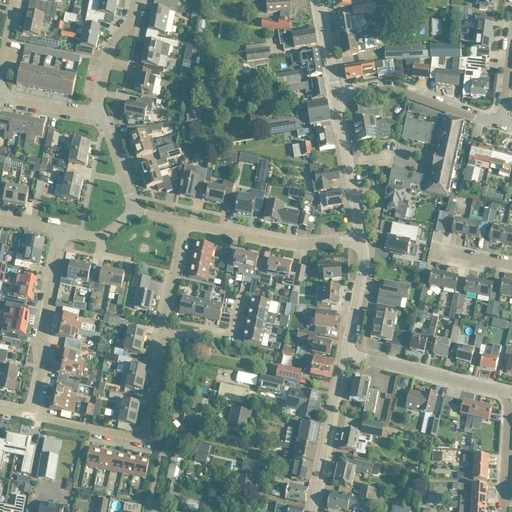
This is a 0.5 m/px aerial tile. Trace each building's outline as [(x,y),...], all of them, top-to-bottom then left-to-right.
[(55,0),(31,0),(41,2),(40,9),(56,12),(57,5),(55,5),(55,0)] [(164,0),(165,0),(164,5),(178,8),(179,3),(178,2),(178,0),(164,0)] [(263,19),(261,29),(279,31),(279,32),(288,34),(291,21),(290,21),(291,12),(291,11),(290,0),(288,0),(267,2),(267,13),(281,13),(280,22),(263,19)] [(374,0),(332,0),(334,10),(340,9),(352,8),(351,5),(367,2),(366,2),(374,0)] [(480,0),(480,7),(486,7),(486,8),(488,9),(488,8),(495,8),(495,0),(480,0)] [(86,19),(98,21),(104,22),(105,15),(114,17),(117,6),(100,3),(99,9),(96,8),(96,7),(91,6),(90,12),(88,11),(86,19)] [(71,4),(70,13),(81,15),(82,6),(71,4)] [(151,20),(173,24),(175,14),(177,14),(178,8),(164,5),(163,11),(153,9),(151,20)] [(353,16),(366,14),(367,14),(367,16),(373,15),(372,8),(366,9),(365,7),(352,9),(353,16)] [(28,13),(26,24),(41,28),(43,22),(46,23),(45,24),(50,25),(52,18),(55,19),(56,12),(40,9),(39,16),(28,13)] [(77,16),(65,14),(64,23),(67,24),(68,22),(75,23),(77,16)] [(396,30),(394,19),(393,16),(382,17),(384,32),(396,30)] [(361,28),(360,27),(361,27),(363,27),(364,27),(365,26),(365,25),(366,24),(366,23),(365,21),(364,20),(364,19),(364,17),(353,18),(336,20),(339,38),(353,36),(352,30),(361,28)] [(468,30),(467,36),(493,39),(493,34),(492,34),(493,27),(492,27),(493,20),(483,19),(475,18),(474,25),(477,25),(476,31),(468,30)] [(77,35),(98,39),(100,28),(97,28),(98,21),(86,19),(84,31),(78,30),(77,35)] [(148,31),(158,33),(165,35),(165,33),(171,34),(173,24),(151,20),(148,31)] [(50,29),(41,28),(26,24),(23,35),(31,37),(30,43),(40,45),(58,49),(60,42),(44,39),(45,34),(48,35),(50,29)] [(76,53),(92,57),(94,50),(96,50),(98,39),(77,35),(62,31),(61,36),(76,39),(75,40),(82,41),(80,47),(77,46),(76,53)] [(292,34),(288,34),(279,32),(281,46),(284,45),(285,52),(317,47),(315,32),(293,36),(292,34)] [(185,34),(184,43),(192,45),(194,36),(185,34)] [(373,34),(339,40),(342,58),(359,55),(358,53),(369,51),(367,39),(373,38),(373,34)] [(492,44),(493,39),(467,36),(461,35),(460,42),(475,44),(474,49),(477,49),(476,59),(489,58),(491,44),(492,44)] [(146,42),(144,53),(166,58),(168,58),(169,47),(178,49),(179,43),(164,40),(157,39),(156,44),(146,42)] [(385,49),(385,61),(432,59),(445,59),(454,59),(460,58),(460,51),(460,46),(429,47),(403,49),(385,49)] [(271,59),(269,48),(246,51),(246,62),(271,59)] [(323,75),(318,51),(298,54),(301,71),(307,70),(309,78),(323,75)] [(163,74),(164,69),(166,69),(169,58),(168,58),(166,58),(144,53),(142,65),(144,65),(143,71),(160,74),(163,74)] [(459,71),(465,72),(466,60),(460,60),(460,58),(454,59),(453,72),(437,70),(438,67),(444,67),(445,59),(432,59),(431,70),(430,79),(436,80),(436,84),(458,87),(460,73),(459,73),(459,71)] [(476,59),(466,60),(465,72),(463,95),(471,96),(471,97),(485,99),(485,90),(488,90),(489,83),(487,80),(479,79),(481,66),(488,67),(487,70),(488,70),(489,58),(476,59)] [(183,71),(182,78),(187,79),(190,62),(184,61),(182,71),(183,71)] [(373,64),(344,68),(346,80),(363,77),(378,74),(378,78),(395,75),(393,61),(385,61),(373,64)] [(412,78),(428,79),(429,67),(413,66),(412,78)] [(21,67),(19,76),(17,86),(39,90),(43,71),(21,67)] [(160,81),(159,77),(160,74),(143,71),(136,69),(134,82),(137,83),(135,92),(141,93),(141,94),(143,94),(143,93),(152,95),(153,94),(157,95),(159,94),(160,89),(159,87),(160,81)] [(65,76),(43,71),(39,90),(61,95),(65,76)] [(276,74),(278,87),(278,88),(300,85),(299,71),(276,74)] [(61,95),(72,97),(76,78),(65,76),(61,95)] [(278,88),(278,87),(272,88),(273,94),(290,91),(290,93),(306,91),(306,93),(310,93),(312,101),(326,98),(323,81),(300,85),(278,88)] [(143,123),(145,113),(146,113),(150,114),(153,102),(141,100),(140,106),(127,103),(124,119),(143,123)] [(331,122),(328,107),(327,101),(303,105),(305,111),(309,110),(312,125),(331,122)] [(380,117),(378,111),(377,101),(357,105),(358,113),(356,113),(354,117),(354,121),(353,121),(357,144),(391,138),(390,128),(391,127),(390,122),(387,120),(382,120),(381,122),(376,123),(375,118),(380,117)] [(408,112),(420,115),(421,108),(409,104),(408,112)] [(180,115),(182,106),(175,105),(173,113),(180,115)] [(420,115),(432,117),(433,112),(421,108),(420,115)] [(189,115),(187,115),(188,122),(201,120),(199,111),(189,112),(189,115)] [(262,120),(261,113),(249,115),(251,122),(262,120)] [(2,115),(0,123),(0,130),(5,132),(4,139),(8,140),(13,118),(2,115)] [(23,120),(13,118),(8,140),(13,141),(14,134),(20,135),(23,120)] [(426,193),(425,194),(437,197),(447,199),(448,198),(454,199),(454,195),(449,194),(451,183),(454,183),(457,184),(458,180),(455,180),(452,179),(454,169),(460,170),(460,167),(455,165),(457,154),(460,155),(464,156),(464,152),(461,151),(458,150),(461,139),(466,140),(467,136),(465,135),(461,135),(464,122),(444,118),(441,132),(441,134),(438,147),(437,150),(436,156),(435,155),(434,161),(435,161),(435,165),(433,165),(432,170),(433,170),(431,178),(430,183),(428,183),(427,189),(426,193)] [(406,119),(402,140),(414,142),(418,122),(406,119)] [(23,120),(20,135),(27,136),(24,148),(28,149),(30,143),(30,144),(34,122),(23,120)] [(45,124),(34,122),(30,144),(34,144),(35,138),(42,139),(45,124)] [(418,122),(414,142),(426,145),(430,124),(418,122)] [(295,123),(265,127),(267,136),(296,131),(295,123)] [(430,124),(426,145),(438,147),(441,134),(441,132),(439,132),(440,127),(430,124)] [(130,138),(133,148),(149,143),(147,137),(152,136),(153,132),(162,132),(161,126),(135,127),(135,136),(130,138)] [(52,141),(53,136),(55,130),(49,129),(45,147),(55,149),(56,142),(52,141)] [(304,131),(297,132),(298,138),(312,135),(311,130),(304,131)] [(318,144),(310,146),(311,151),(319,150),(319,152),(325,151),(335,149),(332,131),(322,133),(316,134),(318,144)] [(90,145),(73,141),(71,152),(88,156),(90,145)] [(149,143),(133,148),(137,159),(156,152),(153,141),(149,143)] [(173,145),(172,145),(157,150),(159,157),(167,154),(181,150),(180,149),(179,144),(173,146),(173,145)] [(301,146),(292,148),(294,159),(303,158),(303,157),(312,155),(311,151),(310,146),(310,144),(301,146)] [(466,167),(463,183),(471,184),(475,167),(481,169),(483,163),(490,165),(493,148),(480,145),(480,147),(479,148),(473,146),(467,168),(466,167)] [(181,150),(167,154),(169,160),(184,155),(185,148),(180,149),(181,150)] [(493,148),(490,165),(500,168),(498,176),(508,179),(509,176),(511,166),(511,163),(511,155),(507,154),(507,152),(493,148)] [(237,154),(221,151),(220,159),(236,161),(237,154)] [(86,167),(88,156),(71,152),(68,163),(86,167)] [(260,158),(240,154),(239,161),(259,165),(260,158)] [(35,165),(35,166),(41,167),(41,164),(42,161),(28,158),(27,163),(35,165)] [(9,175),(11,165),(22,168),(23,163),(6,159),(5,165),(3,173),(9,175)] [(140,168),(143,179),(158,174),(157,169),(167,165),(166,160),(140,168)] [(181,186),(179,196),(194,199),(197,184),(204,185),(205,180),(207,170),(197,168),(185,166),(183,174),(181,186)] [(392,169),(388,186),(394,187),(395,182),(403,184),(402,188),(406,189),(409,173),(392,169)] [(312,184),(314,193),(329,191),(328,182),(339,180),(338,171),(331,172),(331,171),(315,174),(316,184),(312,184)] [(409,173),(406,189),(410,190),(411,185),(419,187),(418,191),(426,193),(427,189),(424,188),(427,177),(409,173)] [(158,174),(143,179),(147,189),(157,186),(159,192),(165,189),(167,193),(173,191),(168,177),(160,179),(158,174)] [(66,176),(63,187),(81,191),(83,180),(66,176)] [(37,182),(35,194),(34,200),(40,201),(43,183),(37,182)] [(222,189),(209,187),(206,201),(217,204),(217,203),(220,203),(220,204),(223,205),(224,199),(231,200),(234,185),(224,183),(222,189)] [(258,183),(256,193),(263,194),(265,185),(258,183)] [(4,204),(14,206),(18,188),(7,186),(4,204)] [(78,202),(81,191),(63,187),(61,198),(78,202)] [(25,208),(29,191),(18,188),(14,206),(25,208)] [(388,188),(386,198),(390,199),(387,210),(396,212),(395,218),(404,221),(408,203),(403,202),(405,192),(398,191),(388,188)] [(239,196),(236,210),(237,210),(236,214),(252,217),(253,209),(261,211),(260,213),(261,213),(265,194),(263,194),(256,193),(251,191),(249,199),(239,196)] [(327,206),(327,208),(343,206),(341,191),(319,195),(321,207),(327,206)] [(501,203),(503,197),(494,195),(493,201),(501,203)] [(457,203),(451,202),(448,216),(454,217),(457,203)] [(296,225),(298,216),(299,214),(283,211),(284,206),(267,203),(264,220),(280,223),(281,222),(296,225)] [(479,238),(484,240),(488,224),(490,211),(485,210),(483,219),(470,216),(468,224),(465,237),(478,240),(479,238)] [(496,212),(490,211),(488,224),(493,225),(496,212)] [(439,212),(435,232),(444,234),(448,214),(439,212)] [(300,226),(307,227),(309,216),(302,214),(300,226)] [(452,234),(465,237),(468,224),(455,221),(452,234)] [(388,237),(385,251),(391,252),(390,254),(406,257),(406,255),(408,256),(410,242),(416,243),(418,230),(393,225),(391,237),(388,237)] [(490,242),(503,245),(505,231),(492,228),(490,242)] [(503,245),(511,246),(511,232),(505,231),(503,245)] [(24,238),(23,242),(27,243),(25,251),(42,254),(44,242),(31,239),(32,234),(25,232),(25,234),(24,238)] [(214,246),(195,242),(193,254),(211,258),(214,246)] [(17,255),(15,267),(24,269),(28,270),(29,264),(39,266),(42,254),(25,251),(24,257),(17,255)] [(229,261),(227,270),(226,272),(232,274),(233,268),(239,269),(237,274),(243,276),(247,255),(236,253),(235,262),(229,261)] [(193,254),(190,266),(209,270),(211,258),(193,254)] [(243,276),(259,280),(263,263),(257,261),(258,257),(247,255),(243,276)] [(269,264),(263,263),(259,280),(258,284),(269,287),(271,276),(277,277),(280,262),(270,260),(269,264)] [(62,272),(60,285),(70,287),(71,288),(71,287),(76,288),(81,265),(81,263),(75,261),(74,264),(70,263),(64,262),(62,272)] [(295,275),(290,273),(291,265),(280,262),(277,277),(283,279),(282,285),(293,287),(294,282),(295,275)] [(319,271),(320,280),(323,280),(323,282),(341,281),(340,266),(338,266),(338,263),(318,264),(319,271)] [(76,288),(92,292),(95,277),(96,275),(90,274),(91,267),(81,265),(76,288)] [(190,266),(188,278),(206,282),(208,273),(214,274),(215,271),(209,270),(190,266)] [(295,275),(294,282),(302,284),(306,268),(298,266),(296,275),(295,275)] [(105,286),(111,287),(114,272),(102,270),(101,279),(95,277),(92,292),(93,292),(93,290),(103,292),(105,286)] [(109,293),(115,294),(119,295),(117,305),(124,306),(128,284),(122,283),(124,274),(114,272),(111,287),(109,293)] [(432,273),(429,287),(442,289),(445,275),(432,273)] [(445,275),(442,289),(455,292),(458,278),(445,275)] [(9,281),(8,286),(10,286),(33,291),(34,289),(35,289),(37,280),(27,278),(19,276),(18,281),(10,279),(9,281)] [(132,291),(130,291),(128,300),(136,302),(135,309),(140,311),(150,313),(154,296),(147,294),(150,280),(135,277),(132,291)] [(467,280),(464,293),(477,296),(480,283),(467,280)] [(501,292),(500,296),(511,298),(511,284),(503,282),(501,292)] [(384,289),(381,289),(378,304),(400,309),(402,299),(406,300),(409,287),(395,285),(385,283),(384,289)] [(477,296),(490,299),(493,285),(480,283),(477,296)] [(10,286),(9,292),(8,297),(7,303),(25,307),(26,301),(32,302),(34,293),(33,293),(33,291),(10,286)] [(251,288),(249,296),(256,298),(258,290),(251,288)] [(322,298),(318,298),(317,309),(331,310),(332,305),(339,305),(340,290),(323,288),(322,298)] [(420,302),(425,303),(428,291),(422,289),(420,302)] [(451,307),(457,308),(459,295),(454,295),(451,307)] [(459,295),(457,308),(463,309),(465,296),(459,295)] [(196,300),(183,297),(179,314),(193,316),(196,300)] [(253,299),(251,310),(268,314),(276,315),(278,305),(263,301),(253,299)] [(63,308),(72,310),(73,304),(57,300),(55,307),(63,309),(63,308)] [(196,300),(193,316),(206,319),(209,303),(196,300)] [(4,315),(3,320),(26,325),(27,323),(28,323),(30,314),(28,314),(29,308),(25,307),(7,303),(5,310),(11,311),(10,316),(4,315)] [(209,303),(206,319),(219,322),(223,305),(209,303)] [(494,303),(491,316),(498,317),(500,304),(494,303)] [(376,314),(371,339),(384,341),(386,342),(391,343),(390,345),(390,346),(391,346),(406,349),(408,339),(409,333),(393,330),(397,310),(387,308),(377,306),(376,314)] [(60,315),(58,326),(82,331),(82,330),(100,334),(101,330),(95,328),(95,327),(83,325),(83,326),(77,325),(79,312),(72,310),(63,308),(63,309),(62,315),(60,315)] [(251,310),(248,321),(266,325),(274,326),(276,315),(268,314),(251,310)] [(336,315),(326,314),(317,312),(317,313),(311,312),(310,317),(317,318),(315,328),(314,335),(326,337),(327,330),(334,331),(336,315)] [(418,312),(416,318),(424,320),(426,314),(418,312)] [(280,328),(284,329),(284,328),(287,329),(290,318),(282,316),(279,327),(280,327),(280,328)] [(110,318),(104,317),(103,323),(109,324),(109,325),(126,329),(128,322),(110,319),(110,318)] [(413,337),(410,350),(424,354),(426,343),(432,345),(438,319),(433,317),(431,328),(429,327),(428,331),(422,330),(420,338),(413,337)] [(0,337),(18,341),(19,335),(25,336),(27,328),(26,327),(26,325),(3,320),(1,329),(0,329),(0,337)] [(459,336),(462,322),(455,320),(452,333),(446,331),(444,342),(437,340),(433,356),(447,359),(451,344),(456,346),(459,336)] [(248,321),(246,332),(264,336),(266,325),(248,321)] [(502,321),(500,329),(506,330),(506,329),(508,330),(510,323),(508,323),(502,321)] [(66,339),(65,346),(81,349),(83,342),(74,340),(75,335),(81,336),(82,331),(58,326),(55,337),(66,339)] [(128,329),(126,340),(144,344),(146,333),(128,329)] [(246,332),(244,343),(254,345),(261,347),(264,336),(246,332)] [(329,357),(332,344),(313,340),(314,335),(299,332),(298,339),(309,341),(308,346),(314,347),(312,354),(329,357)] [(468,338),(463,337),(459,336),(456,346),(454,353),(458,354),(457,362),(470,365),(474,351),(466,349),(468,338)] [(476,337),(474,349),(480,350),(483,339),(476,337)] [(141,355),(144,344),(126,340),(124,351),(141,355)] [(483,356),(482,358),(480,367),(495,371),(501,347),(493,345),(490,358),(483,356)] [(79,362),(80,356),(81,349),(65,346),(63,352),(62,352),(59,363),(83,369),(84,363),(79,362)] [(106,355),(111,356),(111,355),(109,355),(111,348),(98,346),(97,352),(106,354),(106,355)] [(290,350),(290,348),(284,347),(282,355),(293,357),(294,351),(290,350)] [(0,377),(0,378),(0,389),(14,392),(18,370),(4,367),(5,362),(6,362),(8,352),(0,350),(0,377)] [(119,357),(118,364),(124,366),(122,376),(128,377),(145,381),(147,370),(138,368),(131,367),(133,360),(119,357)] [(311,376),(321,378),(331,380),(332,372),(332,370),(333,370),(334,364),(314,359),(311,376)] [(81,380),(83,369),(59,363),(57,374),(59,375),(57,382),(80,386),(81,380)] [(275,378),(299,383),(301,372),(277,367),(275,378)] [(143,392),(145,381),(128,377),(126,388),(143,392)] [(261,377),(258,391),(280,395),(283,382),(261,377)] [(356,377),(355,381),(353,381),(349,400),(365,404),(364,413),(374,415),(376,402),(378,393),(368,391),(370,379),(362,377),(361,378),(356,377)] [(78,404),(85,406),(86,406),(87,405),(88,399),(76,397),(76,398),(71,397),(72,393),(78,394),(80,386),(57,382),(56,387),(54,387),(52,399),(76,404),(76,403),(78,403),(78,404)] [(248,397),(249,391),(221,385),(218,400),(246,406),(248,397)] [(292,391),(289,405),(288,410),(290,410),(289,417),(297,418),(297,417),(316,421),(321,397),(301,393),(292,391)] [(426,393),(425,397),(419,395),(419,394),(410,392),(406,408),(421,412),(421,413),(431,415),(436,396),(426,393)] [(189,397),(187,409),(198,411),(200,399),(189,397)] [(256,408),(258,399),(248,397),(246,406),(256,408)] [(444,397),(440,416),(448,418),(449,417),(451,407),(452,406),(453,400),(444,397)] [(74,414),(76,404),(52,399),(49,409),(74,414)] [(138,416),(140,405),(123,401),(120,412),(138,416)] [(461,412),(460,415),(467,417),(466,422),(464,430),(471,432),(472,429),(474,419),(477,406),(463,402),(461,412)] [(93,418),(95,407),(87,406),(85,416),(93,418)] [(477,406),(474,419),(483,421),(488,422),(492,409),(477,406)] [(246,435),(251,413),(232,409),(227,430),(246,435)] [(135,427),(138,416),(120,412),(120,413),(114,411),(112,421),(118,422),(118,423),(135,427)] [(429,419),(426,436),(437,438),(440,421),(429,419)] [(183,420),(179,437),(179,438),(186,439),(198,442),(201,431),(205,432),(206,426),(203,425),(183,420)] [(339,450),(349,452),(356,453),(358,441),(372,443),(373,436),(381,438),(384,426),(364,422),(362,434),(343,430),(339,450)] [(286,438),(285,444),(297,446),(301,447),(316,450),(321,428),(302,424),(300,431),(288,429),(286,438)] [(0,440),(0,471),(1,472),(5,454),(15,456),(19,436),(8,434),(6,442),(0,440)] [(19,436),(15,456),(24,458),(21,474),(30,475),(36,448),(28,446),(29,438),(19,436)] [(179,438),(174,459),(171,459),(171,460),(184,463),(184,461),(181,461),(186,439),(179,438)] [(42,454),(37,480),(54,483),(58,457),(61,442),(45,439),(42,454)] [(279,442),(278,448),(287,450),(296,452),(294,461),(302,463),(304,463),(313,465),(316,450),(301,447),(297,446),(285,444),(279,442)] [(198,444),(194,461),(205,464),(209,447),(198,444)] [(102,451),(90,448),(86,467),(98,469),(102,451)] [(110,472),(114,453),(102,451),(98,469),(110,472)] [(443,453),(433,452),(432,462),(442,462),(443,453)] [(122,474),(126,456),(114,453),(110,472),(122,474)] [(134,477),(137,458),(126,456),(122,474),(134,477)] [(488,458),(475,457),(474,469),(488,470),(488,458)] [(137,458),(134,477),(145,479),(149,461),(137,458)] [(290,480),(310,484),(310,481),(309,481),(310,478),(311,478),(313,467),(301,465),(290,463),(274,459),(272,468),(288,471),(288,473),(291,473),(290,480)] [(334,482),(334,484),(343,486),(351,488),(355,472),(370,475),(377,476),(379,475),(380,470),(379,468),(372,467),(372,466),(350,461),(340,459),(339,466),(338,466),(337,468),(338,468),(335,482),(334,482)] [(184,463),(171,460),(167,478),(169,478),(169,480),(175,481),(176,480),(180,481),(184,463)] [(241,475),(263,480),(264,479),(257,478),(260,463),(244,460),(241,475)] [(199,464),(190,462),(187,476),(196,478),(199,464)] [(474,469),(473,481),(487,482),(488,470),(474,469)] [(263,480),(241,475),(237,495),(250,498),(252,489),(261,491),(263,480)] [(409,476),(408,483),(421,486),(423,479),(409,476)] [(175,481),(169,480),(166,494),(172,496),(175,481)] [(305,503),(308,489),(288,485),(285,499),(305,503)] [(486,486),(477,486),(473,485),(472,497),(486,498),(486,486)] [(361,488),(359,500),(376,504),(378,491),(361,488)] [(5,507),(3,511),(23,511),(26,498),(17,496),(14,509),(5,507)] [(330,496),(328,510),(338,511),(338,509),(347,511),(348,507),(363,510),(362,511),(369,511),(371,504),(330,496)] [(485,510),(486,498),(472,497),(471,503),(454,502),(454,508),(460,508),(460,509),(485,510)] [(105,511),(108,502),(100,500),(97,511),(105,511)] [(62,511),(64,507),(42,503),(40,511),(62,511)]
